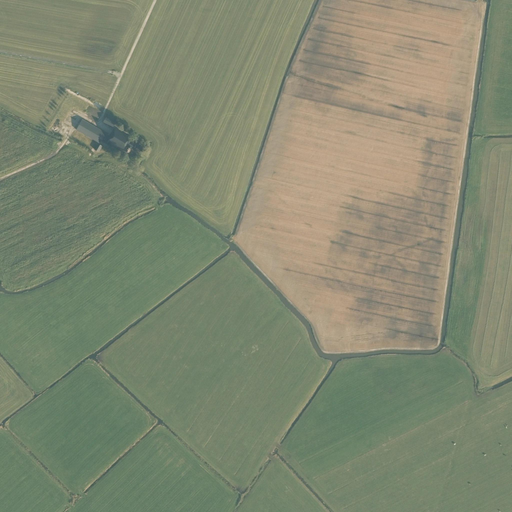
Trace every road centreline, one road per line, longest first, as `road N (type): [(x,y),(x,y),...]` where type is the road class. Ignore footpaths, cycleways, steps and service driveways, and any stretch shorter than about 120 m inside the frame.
road 1 (unclassified): [(99,122),(155,0)]
road 2 (track): [(99,122),(80,113),(52,155),(0,179)]
